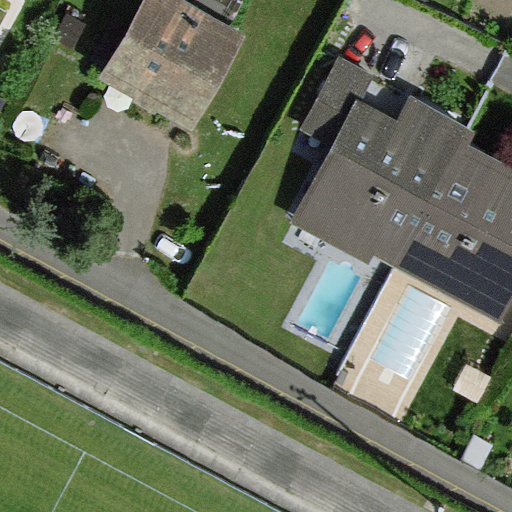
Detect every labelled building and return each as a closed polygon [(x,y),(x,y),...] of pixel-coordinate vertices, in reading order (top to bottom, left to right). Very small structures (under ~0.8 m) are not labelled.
[(175,0),(152,0),(115,67),(190,109),(233,32),(221,25),(175,0)] [(175,0),(221,25),(235,0),(175,0)] [(303,124),(338,142),(354,112),(374,75),(338,56),(303,124)] [(409,245),(462,143),(470,129),(416,100),(397,133),(354,112),(338,142),(300,212),(370,249),(380,231),(409,245)] [(511,286),(511,205),(505,202),(511,188),(511,169),(462,143),(409,245),(435,259),(431,269),(502,307),(511,286)]
